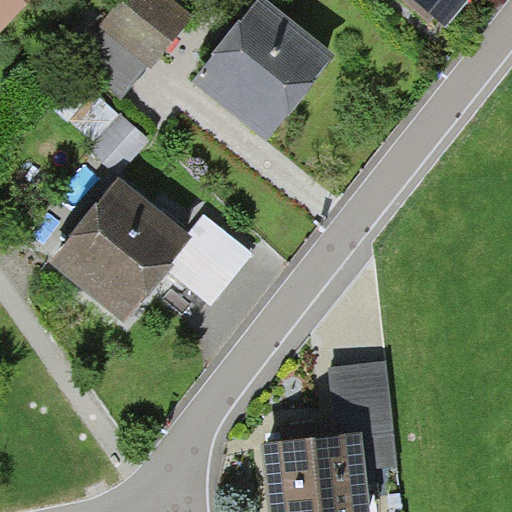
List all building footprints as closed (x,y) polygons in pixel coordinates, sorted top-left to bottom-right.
[(0,0),(0,32),(34,0),(0,0)] [(159,0),(104,0),(86,25),(89,28),(139,66),(143,68),(181,16),(159,0)] [(322,51),(249,0),(239,0),(180,83),(259,139),(322,51)] [(415,0),(445,25),(466,0),(415,0)] [(139,66),(89,28),(63,62),(113,100),(139,66)] [(108,116),(78,151),(108,176),(138,141),(108,116)] [(185,244),(112,185),(50,263),(122,321),(158,277),(185,244)] [(199,225),(185,244),(158,277),(200,310),(240,259),(199,225)] [(372,364),(314,368),(320,444),(366,441),(380,439),(372,364)] [(320,444),(267,449),(272,511),(371,511),(366,441),(320,444)]
